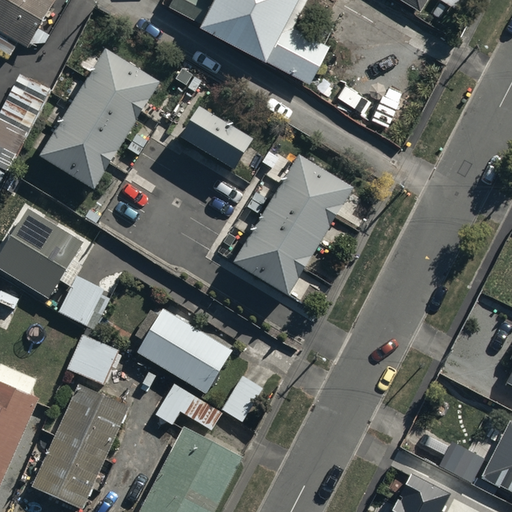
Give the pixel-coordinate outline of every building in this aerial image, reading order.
[(0,0),(0,44),(17,54),(48,0),(0,0)] [(202,0),(195,14),(307,77),(327,41),(290,20),(301,0),(202,0)] [(107,44),(41,151),(95,185),(162,78),(107,44)] [(9,169),(51,88),(21,72),(0,113),(0,182),(7,168),(9,169)] [(200,102),(182,131),(235,165),(254,134),(200,102)] [(299,149),(235,256),(291,289),(354,182),(299,149)] [(30,208),(0,259),(0,268),(47,296),(81,238),(30,208)] [(79,278),(61,310),(85,323),(102,291),(79,278)] [(165,311),(142,352),(206,388),(229,347),(165,311)] [(70,363),(101,380),(117,350),(86,333),(70,363)] [(511,358),(503,376),(511,381),(511,358)] [(262,386),(244,375),(224,406),(242,418),(262,386)] [(0,484),(1,485),(38,395),(0,379),(0,484)] [(131,404),(77,379),(30,476),(84,502),(131,404)] [(222,411),(175,383),(157,412),(172,421),(180,408),(213,427),(222,411)] [(511,419),(510,419),(482,475),(511,489),(511,419)] [(184,424),(134,511),(212,511),(243,456),(184,424)] [(473,480),(484,459),(448,440),(437,462),(473,480)] [(440,511),(450,493),(412,473),(400,496),(403,498),(401,500),(398,499),(391,511),(440,511)]
